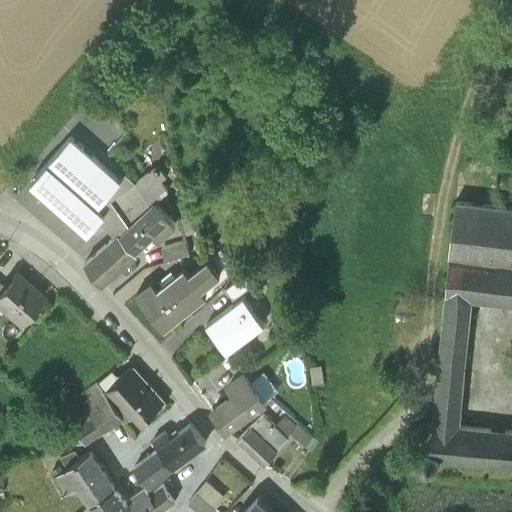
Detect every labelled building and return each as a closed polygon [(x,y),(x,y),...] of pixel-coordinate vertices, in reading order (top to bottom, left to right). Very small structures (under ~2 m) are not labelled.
[(81,109),(87,117),(106,101),(100,93),(81,109)] [(72,132),(48,159),(98,202),(121,175),(72,132)] [(48,159),(31,178),(88,228),(98,215),(104,208),(98,202),(48,159)] [(158,162),(136,178),(110,196),(129,220),(154,197),(168,187),(162,178),(166,175),(158,162)] [(126,170),(121,175),(98,202),(104,208),(98,215),(115,230),(118,228),(119,230),(129,220),(110,196),(136,178),(126,170)] [(511,202),(456,196),(432,445),(429,445),(425,446),(422,448),(421,452),(420,457),(422,461),(425,464),(429,465),(434,465),(438,463),(439,461),(440,457),(511,464),(511,202)] [(129,220),(119,230),(136,249),(154,231),(160,238),(176,221),(154,197),(129,220)] [(190,213),(180,216),(185,233),(195,230),(190,213)] [(115,230),(83,260),(102,282),(137,250),(136,249),(119,230),(118,228),(115,230)] [(186,238),(161,246),(165,259),(190,251),(186,238)] [(151,278),(136,289),(164,325),(208,292),(203,285),(221,270),(209,254),(189,270),(185,264),(157,285),(151,278)] [(3,283),(0,286),(0,305),(18,322),(45,292),(16,268),(3,283)] [(243,276),(226,289),(233,298),(250,285),(243,276)] [(243,295),(206,323),(226,350),(263,322),(243,295)] [(290,344),(293,359),(306,357),(303,338),(294,340),(294,344),(290,344)] [(166,399),(135,363),(120,376),(105,390),(125,419),(133,415),(141,423),(166,399)] [(105,390),(120,376),(112,368),(98,380),(105,390)] [(231,390),(210,406),(226,428),(267,398),(245,368),(226,382),(231,390)] [(105,390),(98,380),(80,393),(93,414),(75,427),(85,442),(125,419),(105,390)] [(251,424),(276,448),(287,435),(275,424),(263,412),(251,424)] [(285,413),(275,424),(287,435),(291,431),(297,424),(285,413)] [(299,422),(305,427),(310,420),(304,416),(299,422)] [(164,429),(152,438),(158,445),(174,466),(206,441),(189,420),(169,436),(164,429)] [(299,422),(297,424),(291,431),(306,445),(314,436),(305,427),(299,422)] [(237,438),(264,463),(277,449),(276,448),(251,424),(250,424),(237,438)] [(174,466),(158,445),(134,463),(150,484),(174,466)] [(64,467),(54,473),(66,490),(76,483),(88,500),(115,482),(92,448),(64,467)] [(51,468),(54,473),(64,467),(60,462),(51,468)] [(206,478),(196,490),(215,507),(226,495),(206,478)] [(115,482),(88,500),(89,502),(96,511),(111,511),(128,501),(115,482)] [(145,483),(128,496),(130,499),(140,511),(155,511),(174,498),(163,483),(151,492),(145,483)] [(229,511),(237,504),(226,495),(215,507),(196,490),(188,502),(199,511),(229,511)] [(276,511),(277,511),(257,493),(239,511),(276,511)] [(128,501),(111,511),(140,511),(130,499),(128,501)] [(96,511),(89,502),(79,511),(80,511),(96,511)]
